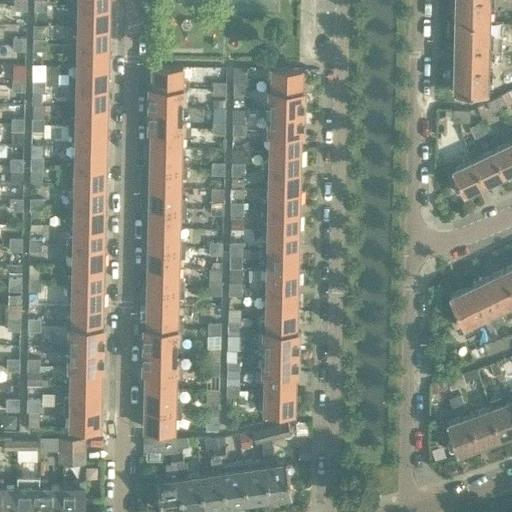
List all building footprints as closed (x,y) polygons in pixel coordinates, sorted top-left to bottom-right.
[(455,0),(455,19),(490,20),(489,0),(455,0)] [(79,13),(79,25),(109,26),(110,5),(74,5),(74,13),(79,13)] [(490,20),(455,19),(454,90),(488,91),(490,20)] [(47,25),(34,25),(33,43),(46,44),(47,25)] [(73,36),(73,44),(109,45),(109,26),(79,25),(79,36),(73,36)] [(26,44),(13,43),(12,63),(13,63),(25,64),(26,44)] [(46,44),(33,43),(33,50),(33,64),(43,64),(43,50),(46,50),(46,44)] [(78,53),(78,65),(108,65),(109,45),(73,44),(73,53),(78,53)] [(25,64),(13,63),(12,83),(25,84),(25,64)] [(43,64),(33,64),(33,83),(45,84),(59,84),(59,65),(43,64)] [(72,76),(72,84),(108,85),(108,65),(78,65),(78,76),(72,76)] [(150,86),(188,87),(194,87),(194,78),(183,78),(183,65),(153,65),(152,85),(150,85),(150,86)] [(267,80),(267,88),(304,89),(302,89),(303,68),(272,67),(272,80),(267,80)] [(214,68),(214,82),(207,81),(207,87),(213,87),(213,88),(226,88),(226,68),(214,68)] [(25,84),(12,83),(12,102),(24,102),(25,84)] [(45,84),(33,83),(32,104),(46,104),(46,96),(44,96),(44,90),(45,90),(45,84)] [(77,93),(77,105),(107,105),(108,85),(72,84),(72,93),(77,93)] [(182,96),(186,96),(194,96),(194,87),(188,87),(150,86),(150,106),(182,107),(182,96)] [(246,88),(233,88),(233,108),(244,109),(246,109),(246,88)] [(272,98),(272,109),(304,109),(304,89),(267,88),(267,89),(268,89),(268,98),(272,98)] [(502,94),(494,98),(499,108),(507,105),(502,94)] [(499,108),(494,98),(487,101),(492,112),(499,108)] [(12,103),(1,103),(1,114),(12,114),(11,123),(24,123),(24,102),(12,102),(12,103)] [(45,105),(32,104),(32,123),(44,124),(45,105)] [(72,116),(71,124),(107,125),(107,105),(77,105),(77,116),(72,116)] [(150,106),(149,126),(187,127),(187,126),(185,126),(185,118),(182,118),(182,107),(150,106)] [(225,107),(213,107),(212,128),(225,128),(225,107)] [(244,109),(233,108),(233,122),(233,128),(245,128),(245,122),(244,122),(244,109)] [(266,128),(266,129),(303,130),(304,109),(272,109),(271,120),(268,120),(268,128),(266,128)] [(461,121),(461,109),(453,109),(453,121),(461,121)] [(461,121),(469,121),(470,109),(461,109),(461,121)] [(44,124),(32,123),(31,144),(43,144),(43,130),(44,130),(44,124)] [(76,133),(76,145),(107,145),(107,125),(71,124),(71,133),(76,133)] [(151,127),(151,146),(181,147),(181,136),(187,136),(187,127),(149,126),(149,127),(151,127)] [(271,138),(271,149),(301,150),(301,130),(303,130),(266,129),(266,138),(271,138)] [(511,140),(494,149),(506,174),(511,171),(511,140)] [(71,156),(71,164),(106,165),(107,145),(76,145),(76,156),(71,156)] [(151,146),(150,166),(186,167),(186,158),(181,158),(181,147),(151,146)] [(245,148),(232,148),(232,168),(244,168),(245,148)] [(265,160),(265,169),(300,170),(301,150),(271,149),(270,160),(265,160)] [(494,149),(473,159),(485,184),(506,174),(494,149)] [(485,184),(473,159),(452,169),(458,180),(453,184),(457,193),(463,192),(464,194),(485,184)] [(76,173),(75,185),(106,185),(106,165),(71,164),(70,173),(76,173)] [(150,166),(150,186),(180,187),(181,176),(186,176),(186,167),(150,166)] [(244,168),(232,168),(232,175),(231,188),(244,188),(244,175),(244,168)] [(270,178),(270,189),(300,190),(300,170),(265,169),(265,178),(270,178)] [(70,196),(70,204),(105,205),(106,185),(75,185),(75,196),(70,196)] [(150,186),(150,206),(185,207),(185,198),(180,198),(180,187),(150,186)] [(211,208),(223,208),(224,188),(216,188),(216,202),(211,202),(211,208)] [(244,188),(231,188),(231,209),(243,209),(244,188)] [(264,200),(264,209),(299,210),(300,190),(270,189),(269,200),(264,200)] [(75,213),(74,225),(105,225),(105,205),(70,204),(69,213),(75,213)] [(150,206),(149,226),(179,227),(180,216),(185,216),(185,207),(150,206)] [(269,218),(269,229),(299,230),(299,210),(264,209),(264,218),(269,218)] [(69,236),(69,245),(104,245),(105,225),(74,225),(74,236),(69,236)] [(149,226),(149,246),(184,247),(184,238),(179,238),(179,227),(149,226)] [(243,229),(230,229),(230,248),(242,248),(242,246),(247,246),(247,242),(242,241),(243,229)] [(263,240),(263,249),(298,250),(299,230),(269,229),(269,240),(263,240)] [(74,253),(74,265),(104,265),(104,245),(69,245),(69,253),(74,253)] [(149,246),(148,266),(178,267),(179,256),(184,256),(184,247),(149,246)] [(242,248),(230,248),(230,268),(242,268),(242,248)] [(268,258),(268,269),(298,270),(298,250),(263,249),(263,258),(268,258)] [(68,276),(68,285),(104,285),(104,265),(74,265),(73,276),(68,276)] [(148,266),(148,286),(183,287),(183,278),(178,278),(178,267),(148,266)] [(209,267),(209,288),(221,288),(222,268),(209,267)] [(511,302),(511,283),(504,268),(449,294),(464,325),(511,302)] [(262,280),(262,289),(298,290),(298,270),(268,269),(268,280),(262,280)] [(73,293),(73,305),(103,305),(104,285),(68,285),(68,293),(73,293)] [(148,286),(147,306),(178,307),(178,296),(183,296),(183,287),(148,286)] [(242,289),(229,289),(229,309),(241,309),(242,289)] [(267,298),(267,309),(297,310),(298,290),(262,289),(262,298),(267,298)] [(28,304),(28,324),(40,324),(40,304),(28,304)] [(67,316),(67,325),(105,325),(103,325),(103,305),(73,305),(72,316),(67,316)] [(145,326),(182,327),(183,318),(177,318),(178,307),(147,306),(147,326),(145,326)] [(208,308),(208,322),(208,328),(220,329),(221,308),(208,308)] [(261,320),(261,329),(299,330),(299,329),(297,329),(297,310),(267,309),(267,320),(261,320)] [(72,334),(72,345),(104,346),(105,325),(67,325),(69,325),(69,334),(72,334)] [(145,326),(144,347),(177,347),(177,336),(180,336),(181,328),(182,328),(182,327),(145,326)] [(266,338),(266,349),(298,350),(299,330),(261,329),(263,330),(263,338),(266,338)] [(506,334),(499,337),(503,349),(510,346),(506,334)] [(503,349),(499,337),(491,340),(495,351),(503,349)] [(495,351),(491,340),(484,342),(488,354),(495,351)] [(7,344),(7,364),(19,364),(20,345),(7,344)] [(66,364),(66,365),(104,366),(104,346),(72,345),(72,356),(68,356),(68,364),(66,364)] [(144,347),(144,367),(181,368),(181,367),(180,367),(180,359),(176,358),(177,347),(144,347)] [(262,360),(262,369),(298,370),(298,350),(266,349),(266,360),(262,360)] [(489,363),(494,374),(501,371),(497,360),(489,363)] [(40,365),(27,364),(27,384),(40,385),(48,385),(48,377),(42,377),(42,371),(39,371),(40,365)] [(71,374),(71,385),(101,386),(102,366),(104,366),(66,365),(66,374),(71,374)] [(146,367),(146,387),(176,388),(176,376),(181,377),(181,368),(144,367),(146,367)] [(260,381),(260,389),(295,390),(296,371),(298,371),(298,370),(262,369),(262,370),(266,370),(265,381),(260,381)] [(462,372),(454,375),(458,386),(466,384),(462,372)] [(454,375),(431,382),(431,393),(450,387),(451,389),(458,386),(454,375)] [(27,384),(27,398),(26,405),(39,405),(40,385),(27,384)] [(65,396),(65,405),(101,406),(101,386),(71,385),(71,397),(65,396)] [(146,387),(145,407),(181,408),(181,399),(175,399),(176,388),(146,387)] [(295,390),(260,389),(260,398),(265,398),(265,411),(295,411),(295,390)] [(511,400),(511,399),(490,406),(501,437),(511,433),(511,400)] [(101,406),(65,405),(65,414),(70,414),(70,426),(100,427),(101,406)] [(490,406),(468,414),(480,445),(501,437),(490,406)] [(181,408),(145,407),(145,428),(175,429),(175,416),(180,417),(181,408)] [(480,445),(468,414),(447,422),(453,440),(447,443),(450,452),(457,451),(458,453),(480,445)] [(261,441),(264,458),(270,497),(292,494),(289,473),(291,473),(293,470),(293,466),(290,464),(287,464),(287,461),(274,463),(271,438),(291,433),(288,421),(258,428),(261,441)] [(255,442),(261,441),(258,428),(252,430),(255,442)] [(176,453),(176,450),(174,436),(144,435),(144,449),(165,449),(165,453),(170,453),(170,454),(176,453)] [(176,453),(182,452),(183,452),(182,445),(189,445),(187,436),(174,436),(176,450),(176,453)] [(206,436),(208,449),(213,448),(219,447),(217,436),(206,436)] [(59,437),(59,450),(85,450),(85,437),(59,437)] [(17,449),(17,439),(4,439),(4,449),(17,449)] [(37,439),(17,439),(17,449),(37,449),(37,439)] [(85,450),(59,450),(59,462),(85,462),(85,450)] [(227,503),(221,464),(220,457),(214,458),(211,458),(213,472),(201,474),(206,506),(227,503)] [(256,466),(244,467),(249,500),(270,497),(264,458),(255,460),(256,466)] [(189,475),(188,469),(187,461),(184,462),(178,463),(179,471),(184,509),(206,506),(201,474),(189,475)] [(165,511),(184,509),(179,471),(178,463),(171,464),(166,464),(167,472),(170,472),(170,478),(158,480),(162,511),(165,511)] [(231,463),(221,464),(227,503),(249,500),(244,467),(231,469),(231,463)] [(0,511),(16,511),(17,485),(3,485),(3,477),(0,476),(0,511)] [(62,485),(61,511),(84,511),(85,479),(74,479),(74,485),(62,485)] [(16,511),(39,511),(39,485),(17,485),(16,511)] [(39,511),(61,511),(62,485),(39,485),(39,511)]
